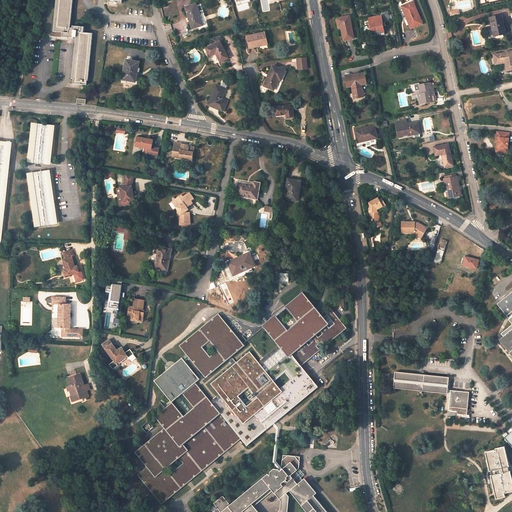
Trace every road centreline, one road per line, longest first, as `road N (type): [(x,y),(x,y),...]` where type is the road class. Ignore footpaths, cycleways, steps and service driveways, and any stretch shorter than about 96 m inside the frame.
road 1 (residential): [(0,100),(198,125)]
road 2 (residential): [(480,219),(445,45)]
road 3 (secondary): [(362,337),(344,166)]
road 4 (secondary): [(374,511),(363,356)]
road 5 (residential): [(198,125),(292,143),(344,166)]
road 6 (secondary): [(473,232),(344,166)]
road 7 (residential): [(198,125),(153,0)]
